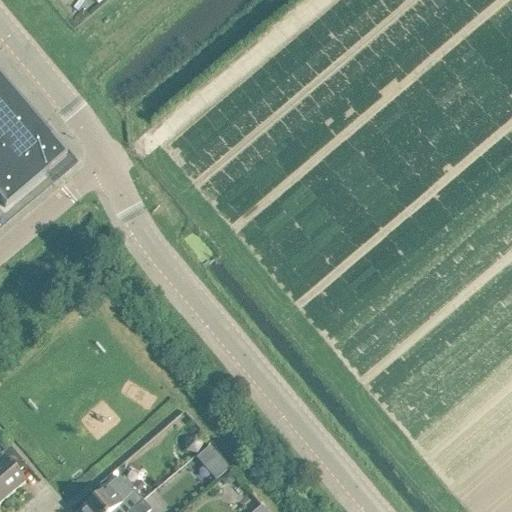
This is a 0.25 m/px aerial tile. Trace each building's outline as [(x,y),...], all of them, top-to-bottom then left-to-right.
[(65,157),(0,79),(0,203),(4,209),(65,157)] [(197,456),(204,445),(195,436),(184,440),(185,453),(197,456)] [(210,447),(197,458),(207,469),(220,458),(215,452),(210,447)] [(26,467),(10,448),(0,455),(0,490),(8,499),(24,485),(16,475),(26,467)] [(132,493),(130,491),(131,488),(125,481),(121,481),(119,478),(107,488),(78,511),(130,511),(143,502),(134,492),(132,493)] [(149,511),(151,511),(143,502),(130,511),(149,511)]
